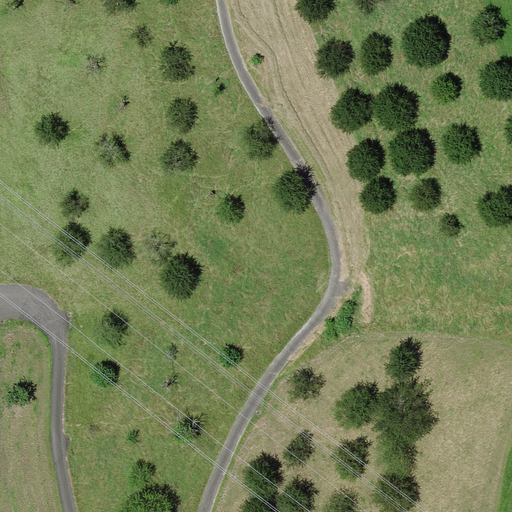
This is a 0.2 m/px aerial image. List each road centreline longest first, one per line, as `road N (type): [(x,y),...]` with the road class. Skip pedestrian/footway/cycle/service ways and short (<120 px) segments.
road 1 (track): [(225,0),(243,72),(319,195),(341,287),(263,387),(207,511)]
road 2 (track): [(70,511),(57,443),(55,325),(23,304),(0,305)]
